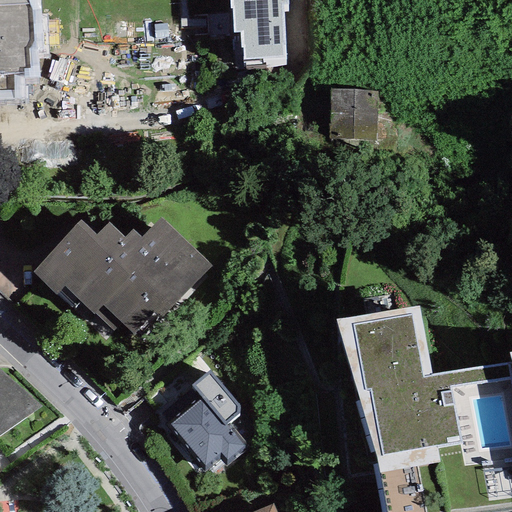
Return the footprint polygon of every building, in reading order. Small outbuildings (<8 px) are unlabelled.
[(0,0),(0,89),(18,89),(17,68),(32,67),(30,41),(36,41),(33,0),(230,0),(232,30),(242,29),(243,56),(283,54),(280,0),(0,0)] [(375,87),(331,87),(331,137),(376,136),(375,87)] [(81,221),(32,272),(73,310),(80,302),(93,314),(94,313),(113,330),(120,323),(133,335),(154,313),(160,319),(210,266),(159,218),(140,238),(132,229),(124,237),(108,222),(96,235),(81,221)] [(376,458),(386,511),(511,511),(511,350),(508,351),(511,359),(428,375),(418,304),(335,320),(376,458)] [(0,436),(42,407),(0,369),(0,436)] [(201,399),(169,425),(204,465),(220,451),(227,459),(247,444),(228,422),(239,413),(239,405),(210,372),(191,385),(201,399)] [(276,511),(273,503),(250,511),(276,511)]
